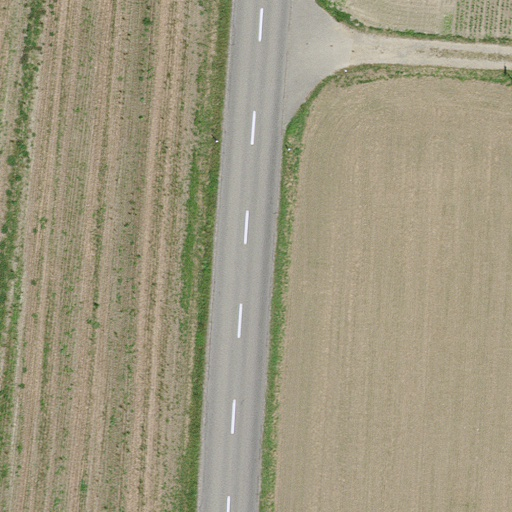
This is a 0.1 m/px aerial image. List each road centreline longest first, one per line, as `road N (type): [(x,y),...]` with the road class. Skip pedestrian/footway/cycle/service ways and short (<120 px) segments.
road 1 (secondary): [(262,0),(227,511)]
road 2 (track): [(511,53),(259,34)]
